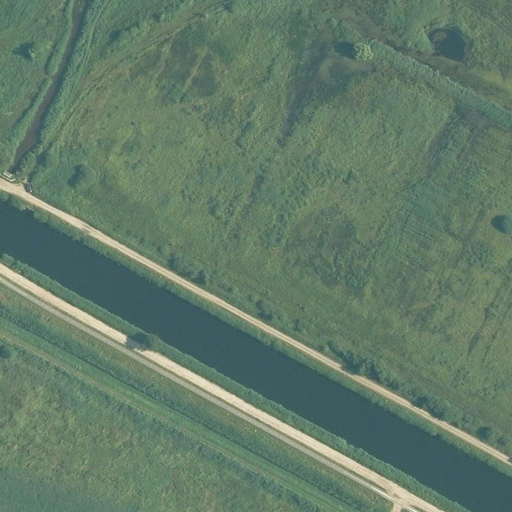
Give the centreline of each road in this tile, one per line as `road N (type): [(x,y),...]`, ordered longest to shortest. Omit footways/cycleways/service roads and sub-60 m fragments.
road 1 (track): [(0,185),(511,466)]
road 2 (track): [(448,511),(0,267)]
